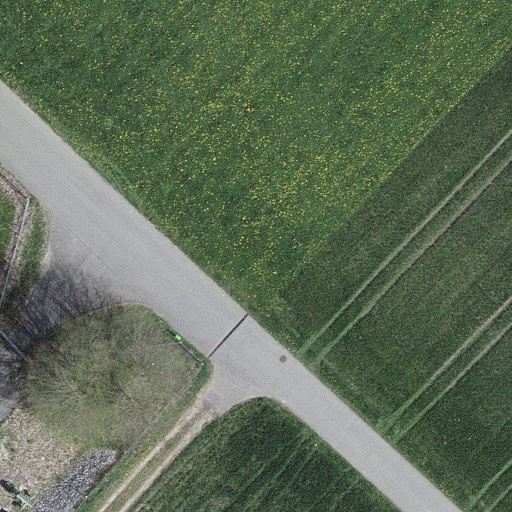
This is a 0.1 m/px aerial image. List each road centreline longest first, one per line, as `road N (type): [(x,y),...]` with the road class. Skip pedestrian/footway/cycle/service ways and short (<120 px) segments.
road 1 (residential): [(428,511),(0,109)]
road 2 (track): [(263,363),(135,511)]
